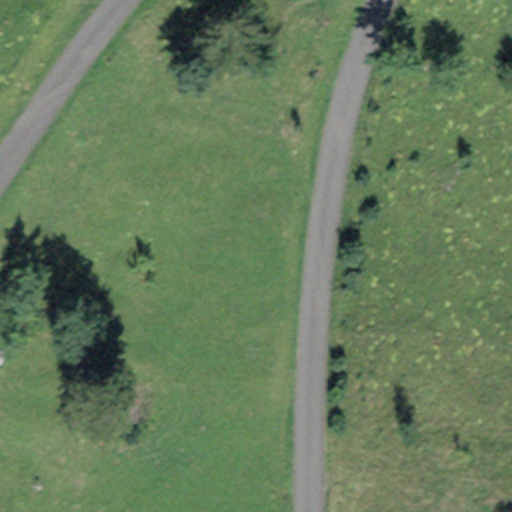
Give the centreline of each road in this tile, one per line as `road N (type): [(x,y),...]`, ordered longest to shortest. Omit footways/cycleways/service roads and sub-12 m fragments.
road 1 (track): [(316,511),(331,178),(382,0)]
road 2 (track): [(118,0),(0,179)]
